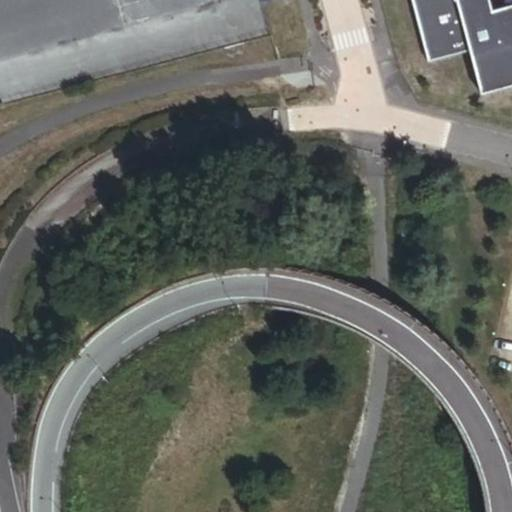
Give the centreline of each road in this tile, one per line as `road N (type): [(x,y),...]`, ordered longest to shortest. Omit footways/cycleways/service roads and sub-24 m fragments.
road 1 (primary): [(45,511),(63,405),(111,341),(154,311),(207,291),(257,285),(359,309),(417,350),(465,400),(504,511)]
road 2 (unclassified): [(511,151),(400,124),(367,96)]
